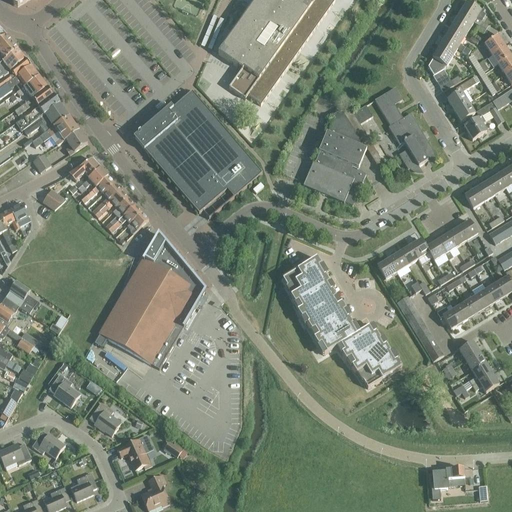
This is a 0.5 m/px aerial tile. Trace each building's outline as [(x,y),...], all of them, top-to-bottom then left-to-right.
[(11,0),(13,7),(17,8),(30,0),(11,0)] [(256,0),(242,21),(218,55),(229,64),(241,72),(233,83),(228,90),(237,96),(245,102),(247,98),(260,108),(294,61),(324,18),(334,3),(330,0),(256,0)] [(473,24),(478,27),(485,31),(488,28),(481,23),(481,22),(476,19),(480,13),(466,4),(459,16),(473,24)] [(342,48),(353,21),(338,15),(327,42),(342,48)] [(473,24),(459,16),(453,26),(467,34),(473,24)] [(467,34),(453,26),(446,37),(460,46),(467,34)] [(488,28),(485,31),(494,37),(498,34),(488,28)] [(0,65),(17,51),(6,37),(0,41),(0,65)] [(446,37),(439,49),(453,57),(457,51),(462,54),(465,49),(460,46),(446,37)] [(476,46),(479,42),(472,37),(469,42),(476,46)] [(491,57),(503,48),(497,38),(484,46),(491,57)] [(503,48),(491,57),(497,66),(510,58),(503,48)] [(453,57),(439,49),(432,60),(433,60),(427,68),(433,77),(443,71),(443,72),(445,68),(446,68),(453,57)] [(467,57),(470,52),(465,49),(462,54),(467,57)] [(17,51),(0,65),(0,73),(0,74),(0,78),(2,77),(4,78),(11,73),(25,61),(17,51)] [(473,68),(478,65),(472,57),(468,59),(473,68)] [(511,60),(510,58),(497,66),(504,76),(511,70),(511,60)] [(25,61),(11,73),(14,77),(9,78),(9,77),(0,82),(0,89),(30,67),(25,61)] [(482,62),(478,65),(473,68),(479,76),(487,71),(482,62)] [(38,78),(30,67),(0,89),(0,100),(11,92),(10,90),(15,87),(19,92),(38,78)] [(443,71),(433,77),(432,78),(436,84),(446,77),(443,72),(443,71)] [(446,77),(436,84),(439,89),(450,82),(446,77)] [(490,85),(486,77),(481,80),(486,88),(490,85)] [(19,92),(16,94),(20,99),(26,94),(31,101),(37,96),(47,89),(38,78),(23,89),(19,92)] [(457,78),(450,83),(453,88),(461,83),(457,78)] [(475,78),(459,88),(462,93),(463,93),(465,92),(479,84),(475,78)] [(450,82),(439,89),(442,94),(453,88),(450,83),(450,82)] [(496,94),(490,85),(486,88),(492,96),(496,94)] [(53,98),(47,89),(37,96),(31,101),(14,113),(17,117),(33,106),(36,110),(53,98)] [(432,160),(432,157),(431,155),(433,153),(410,116),(401,122),(392,108),(402,102),(395,90),(374,102),(390,128),(388,129),(399,147),(403,144),(408,152),(399,157),(407,172),(411,170),(413,172),(432,160)] [(511,90),(508,93),(492,104),(495,110),(497,112),(511,102),(511,90)] [(461,94),(447,102),(454,113),(468,105),(472,102),(465,92),(463,93),(461,94)] [(241,151),(217,123),(215,121),(192,93),(183,101),(172,110),(135,142),(144,152),(148,156),(149,157),(150,159),(152,162),(154,163),(158,168),(159,169),(163,174),(164,175),(169,181),(171,183),(177,190),(178,191),(183,198),(185,199),(187,202),(188,203),(191,207),(193,209),(196,212),(197,214),(199,216),(202,212),(235,185),(241,192),(242,193),(262,175),(243,153),(241,151)] [(36,110),(15,125),(21,133),(23,131),(59,105),(59,104),(53,98),(36,110)] [(476,114),(479,119),(489,113),(495,110),(492,104),(476,114)] [(59,105),(23,131),(27,137),(40,128),(45,135),(69,118),(59,105)] [(474,116),(468,105),(454,113),(460,124),(474,116)] [(353,115),(360,127),(373,119),(366,108),(353,115)] [(495,110),(489,113),(492,119),(497,127),(503,123),(495,110)] [(313,164),(303,188),(344,205),(352,208),(366,177),(357,173),(366,152),(360,150),(361,147),(358,143),(366,138),(360,127),(353,115),(350,111),(334,121),(315,165),(313,164)] [(479,119),(463,129),(472,142),(486,133),(482,126),(485,124),(492,119),(489,113),(479,119)] [(45,135),(40,138),(44,144),(51,139),(57,148),(66,142),(79,133),(70,120),(69,118),(45,135)] [(79,133),(66,142),(71,149),(66,152),(69,157),(87,145),(79,133)] [(29,140),(22,145),(25,149),(32,144),(29,140)] [(32,164),(40,175),(51,168),(43,157),(32,164)] [(87,181),(100,170),(92,161),(69,177),(75,184),(85,175),(89,180),(87,181)] [(100,170),(87,181),(77,191),(81,194),(91,185),(95,189),(107,178),(100,170)] [(511,186),(511,178),(507,171),(497,178),(505,191),(511,186)] [(108,178),(107,178),(95,189),(81,202),(84,206),(99,191),(103,195),(114,185),(108,178)] [(505,191),(497,178),(486,184),(494,197),(505,191)] [(486,184),(475,191),(483,204),(494,197),(486,184)] [(114,185),(103,195),(107,200),(92,214),(94,217),(121,192),(114,185)] [(260,185),(252,191),(256,195),(263,189),(260,185)] [(74,187),(69,191),(72,195),(77,191),(74,187)] [(483,204),(475,191),(464,198),(472,211),(483,204)] [(128,200),(121,192),(94,217),(97,220),(113,206),(117,210),(128,200)] [(47,199),(42,204),(54,213),(65,202),(55,195),(50,201),(47,199)] [(112,214),(116,218),(105,228),(108,232),(134,207),(128,200),(117,210),(112,214)] [(29,218),(23,206),(10,212),(19,229),(30,224),(28,219),(29,218)] [(141,214),(134,207),(108,232),(111,235),(126,221),(130,225),(141,214)] [(10,212),(0,217),(0,218),(5,228),(11,224),(15,232),(19,230),(19,229),(10,212)] [(130,225),(127,228),(130,232),(133,236),(148,221),(141,214),(130,225)] [(0,218),(0,235),(2,235),(12,255),(17,252),(13,246),(14,246),(5,228),(0,218)] [(494,222),(497,226),(503,223),(500,218),(494,222)] [(497,226),(494,222),(488,226),(491,230),(497,226)] [(458,230),(466,243),(477,236),(469,223),(458,230)] [(511,229),(509,224),(503,227),(510,237),(511,235),(511,229)] [(510,237),(503,227),(498,230),(505,240),(510,237)] [(458,230),(447,237),(455,250),(466,243),(458,230)] [(505,240),(498,230),(493,233),(500,243),(505,240)] [(500,243),(493,233),(489,236),(495,246),(500,243)] [(119,303),(94,345),(102,350),(107,341),(159,372),(183,330),(200,302),(205,293),(158,236),(142,262),(143,263),(119,303)] [(447,237),(436,243),(444,256),(448,262),(452,260),(449,254),(455,250),(447,237)] [(420,242),(409,248),(417,261),(421,267),(432,260),(425,250),(420,242)] [(436,243),(425,250),(432,260),(433,263),(437,269),(448,262),(444,256),(436,243)] [(10,264),(0,244),(0,255),(6,268),(7,268),(10,264)] [(417,261),(409,248),(398,255),(406,268),(417,261)] [(488,258),(492,255),(488,249),(484,251),(488,258)] [(398,255),(388,262),(396,275),(406,268),(398,255)] [(511,263),(507,256),(502,259),(508,269),(511,266),(511,263)] [(494,267),(498,264),(495,258),(490,261),(494,267)] [(508,269),(502,259),(497,262),(503,272),(508,269)] [(355,375),(360,372),(365,381),(362,383),(367,390),(401,370),(396,361),(393,363),(388,355),(389,354),(385,346),(381,348),(378,342),(379,341),(375,334),(372,336),(368,329),(359,334),(358,332),(359,331),(356,326),(355,327),(354,326),(352,327),(347,319),(346,320),(342,314),(345,312),(341,305),(336,308),(332,301),(335,299),(331,291),(330,292),(326,286),(329,284),(324,277),(323,277),(318,269),(321,267),(316,260),(282,281),(287,289),(289,287),(294,296),(290,298),(295,306),(298,305),(302,311),(297,314),(301,321),(304,319),(308,325),(307,326),(311,333),(314,332),(318,338),(313,341),(318,348),(321,346),(326,355),(340,347),(343,353),(340,355),(345,363),(350,359),(354,366),(351,368),(355,375)] [(471,261),(465,265),(468,270),(474,266),(471,261)] [(396,275),(388,262),(377,268),(385,281),(396,275)] [(468,270),(465,265),(459,269),(462,274),(468,270)] [(480,267),(473,271),(476,276),(483,272),(480,267)] [(476,276),(473,271),(467,275),(470,280),(476,276)] [(449,275),(443,279),(446,284),(452,280),(449,275)] [(446,284),(443,279),(437,283),(440,287),(446,284)] [(511,286),(509,281),(507,279),(496,285),(504,298),(511,293),(511,286)] [(452,285),(455,290),(461,286),(458,281),(452,285)] [(10,293),(6,299),(9,301),(19,308),(19,309),(29,316),(37,304),(27,297),(31,293),(17,283),(10,293)] [(417,284),(411,288),(415,295),(421,291),(418,287),(417,284)] [(418,287),(421,291),(424,297),(429,294),(423,284),(418,287)] [(455,290),(452,285),(445,289),(448,294),(455,290)] [(496,285),(486,292),(493,305),(504,298),(496,285)] [(493,305),(486,292),(475,299),(483,311),(493,305)] [(431,307),(432,306),(435,304),(431,297),(427,300),(431,307)] [(401,313),(412,306),(407,298),(396,305),(401,313)] [(483,311),(475,299),(464,305),(472,318),(483,311)] [(0,325),(7,330),(14,321),(12,320),(19,309),(19,308),(9,301),(7,302),(5,301),(1,306),(0,307),(0,325)] [(472,318),(464,305),(453,312),(461,325),(472,318)] [(415,311),(412,306),(401,313),(404,318),(415,311)] [(461,325),(453,312),(450,307),(445,310),(448,315),(442,318),(450,331),(461,325)] [(415,311),(404,318),(408,323),(418,316),(415,311)] [(421,321),(418,316),(408,323),(411,328),(421,321)] [(424,327),(421,321),(411,328),(414,333),(424,327)] [(0,343),(1,344),(3,341),(7,335),(19,344),(17,347),(29,356),(34,349),(21,340),(7,330),(0,325),(0,343)] [(61,332),(52,326),(49,331),(58,337),(61,332)] [(427,332),(424,327),(414,333),(417,338),(427,332)] [(431,337),(427,332),(417,338),(420,343),(431,337)] [(34,349),(38,344),(24,334),(21,340),(34,349)] [(431,337),(420,343),(423,349),(434,342),(431,337)] [(434,342),(423,349),(427,354),(437,347),(434,342)] [(466,363),(479,355),(472,344),(459,352),(466,363)] [(437,347),(427,354),(430,359),(440,352),(437,347)] [(0,356),(9,362),(12,358),(0,350),(0,356)] [(443,357),(440,352),(430,359),(433,364),(443,357)] [(485,365),(479,355),(466,363),(472,373),(485,365)] [(9,362),(0,356),(0,364),(6,368),(9,363),(9,362)] [(36,359),(32,365),(38,370),(42,363),(36,359)] [(9,363),(6,368),(18,375),(21,369),(9,362),(9,363)] [(30,365),(25,372),(33,377),(38,371),(38,370),(30,365)] [(485,365),(472,373),(476,379),(469,383),(472,388),(492,376),(485,365)] [(64,366),(60,371),(64,375),(68,369),(64,366)] [(24,372),(18,380),(28,386),(33,378),(24,372)] [(53,397),(70,410),(80,397),(69,389),(72,385),(59,376),(48,392),(54,396),(53,397)] [(498,387),(492,376),(472,388),(475,393),(481,389),(485,395),(498,387)] [(17,381),(13,388),(24,394),(28,387),(17,381)] [(465,392),(462,387),(452,393),(455,398),(461,394),(465,392)] [(16,392),(11,400),(17,404),(22,395),(16,392)] [(0,415),(7,420),(16,406),(5,400),(0,408),(0,415)] [(113,414),(100,405),(89,421),(95,425),(93,426),(100,431),(101,431),(112,438),(121,425),(110,417),(113,414)] [(42,434),(31,449),(42,456),(44,453),(55,461),(65,447),(48,435),(47,438),(42,434)] [(124,448),(117,452),(121,460),(127,457),(135,472),(143,469),(144,471),(151,468),(146,455),(153,452),(146,437),(141,440),(123,448),(124,448)] [(0,452),(0,459),(4,469),(16,464),(18,467),(31,462),(24,446),(18,448),(17,445),(0,452)] [(177,460),(181,453),(175,448),(170,455),(177,460)] [(84,461),(77,464),(80,469),(87,466),(84,461)] [(433,486),(431,486),(432,502),(440,502),(439,491),(447,491),(446,488),(463,486),(463,481),(463,470),(445,472),(445,474),(432,475),(433,486)] [(40,478),(37,472),(28,477),(31,482),(40,478)] [(92,492),(97,490),(91,475),(76,482),(78,486),(70,490),(76,504),(93,496),(92,492)] [(162,509),(170,505),(163,491),(161,488),(165,486),(160,477),(147,483),(151,492),(140,497),(147,511),(150,511),(161,507),(162,509)] [(65,504),(70,502),(64,489),(50,496),(52,500),(44,504),(47,511),(57,511),(66,508),(65,504)] [(478,489),(480,504),(487,503),(486,489),(478,489)] [(41,511),(37,501),(22,508),(24,511),(41,511)]
